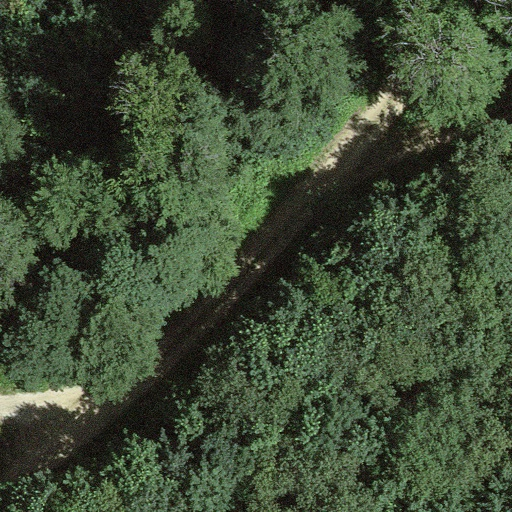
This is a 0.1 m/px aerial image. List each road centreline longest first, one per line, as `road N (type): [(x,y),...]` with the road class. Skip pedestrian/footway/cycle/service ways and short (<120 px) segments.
road 1 (track): [(483,0),(149,381),(0,494)]
road 2 (track): [(331,177),(511,110)]
road 3 (track): [(0,403),(149,381)]
